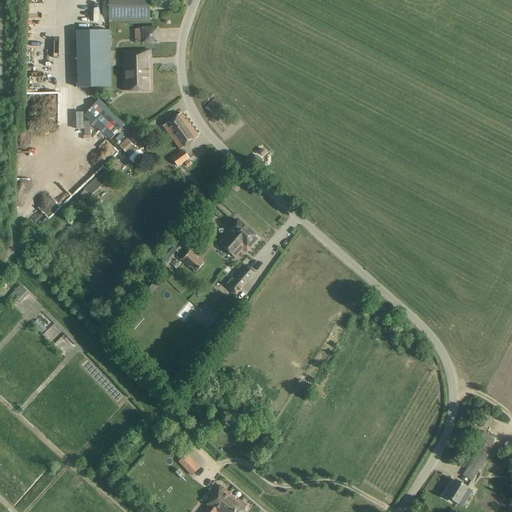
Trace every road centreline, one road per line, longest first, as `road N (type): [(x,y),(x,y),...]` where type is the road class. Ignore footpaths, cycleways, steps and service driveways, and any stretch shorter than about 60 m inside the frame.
road 1 (tertiary): [(396,511),(443,437),(452,377),(423,328),(201,127),(181,70),(197,0)]
road 2 (unknown): [(223,461),(262,498),(292,482),(321,479),(386,511)]
road 3 (track): [(0,400),(120,511)]
road 4 (track): [(131,401),(27,511)]
